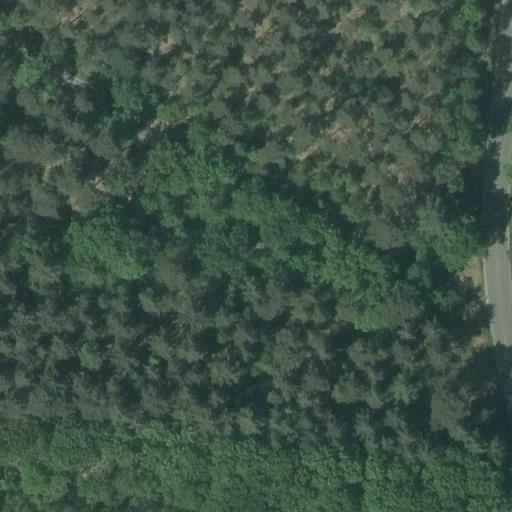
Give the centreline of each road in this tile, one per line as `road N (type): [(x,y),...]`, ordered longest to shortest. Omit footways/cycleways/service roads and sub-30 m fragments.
road 1 (track): [(499,304),(0,56)]
road 2 (unclassified): [(0,455),(511,502)]
road 3 (unclassified): [(511,29),(497,213),(499,304),(511,373)]
